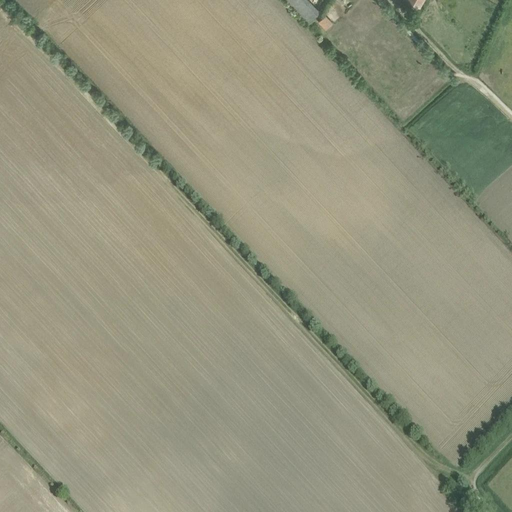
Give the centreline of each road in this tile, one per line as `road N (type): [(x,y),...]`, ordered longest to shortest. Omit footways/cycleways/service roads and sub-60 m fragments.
road 1 (track): [(474,480),(423,454),(0,9)]
road 2 (track): [(388,0),(457,74),(511,117)]
